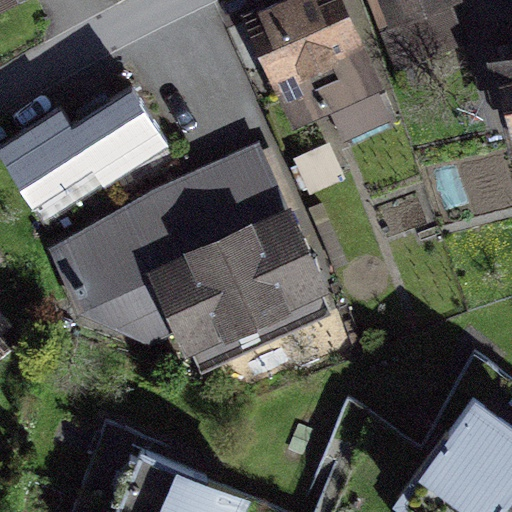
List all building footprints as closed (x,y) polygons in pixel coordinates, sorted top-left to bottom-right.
[(0,0),(0,16),(21,7),(16,0),(0,0)] [(280,0),(238,18),(293,132),(330,116),(344,145),(397,120),(342,0),(280,0)] [(462,0),(366,0),(397,77),(470,47),(453,7),(463,3),(462,0)] [(511,60),(488,66),(511,163),(511,60)] [(0,152),(0,160),(32,213),(93,175),(104,191),(169,150),(133,95),(73,132),(62,112),(0,152)] [(162,188),(49,252),(77,317),(149,347),(172,336),(184,362),(194,358),(205,376),(333,318),(325,297),(329,296),(260,143),(162,188)] [(329,144),(293,159),(310,197),(346,181),(329,144)] [(323,204),(309,209),(335,270),(349,264),(323,204)] [(511,511),(511,380),(479,354),(385,510),(387,511),(511,511)] [(249,511),(252,506),(138,457),(116,511),(249,511)]
